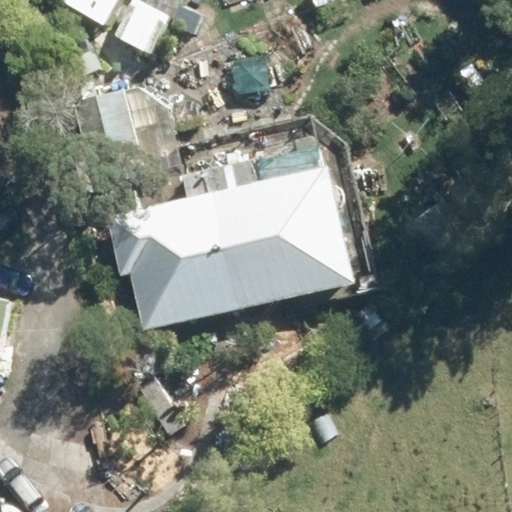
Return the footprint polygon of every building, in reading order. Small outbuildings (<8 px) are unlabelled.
[(76,0),(122,26),(137,0),(76,0)] [(149,0),(130,35),(167,56),(197,0),(149,0)] [(30,18),(42,43),(60,35),(60,34),(75,26),(64,2),(30,18)] [(196,8),(187,27),(207,37),(216,18),(196,8)] [(112,65),(97,28),(64,41),(79,78),(112,65)] [(511,100),(486,63),(473,72),(500,112),(511,103),(511,100)] [(198,146),(194,118),(156,125),(150,89),(126,93),(137,156),(198,146)] [(209,197),(123,216),(137,277),(147,274),(161,333),(393,281),(367,165),(289,182),(283,156),(204,174),(209,197)] [(449,205),(419,226),(434,248),(438,245),(442,250),(433,256),(436,261),(471,238),(449,205)] [(45,300),(0,290),(0,374),(27,380),(45,300)]
